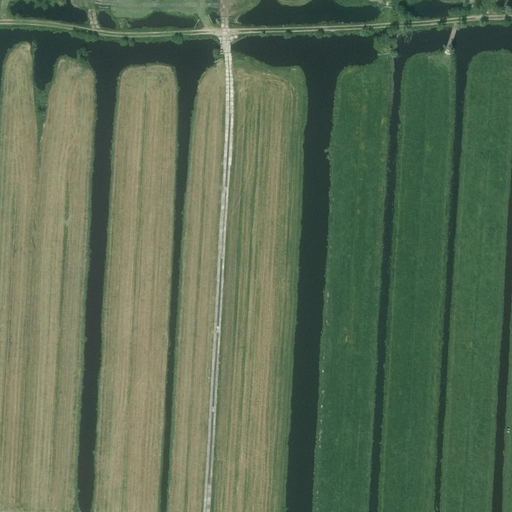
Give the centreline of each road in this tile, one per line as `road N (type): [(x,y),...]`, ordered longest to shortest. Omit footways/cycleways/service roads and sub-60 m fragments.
road 1 (track): [(0,22),(126,36),(511,17)]
road 2 (track): [(208,511),(230,134),(227,32)]
